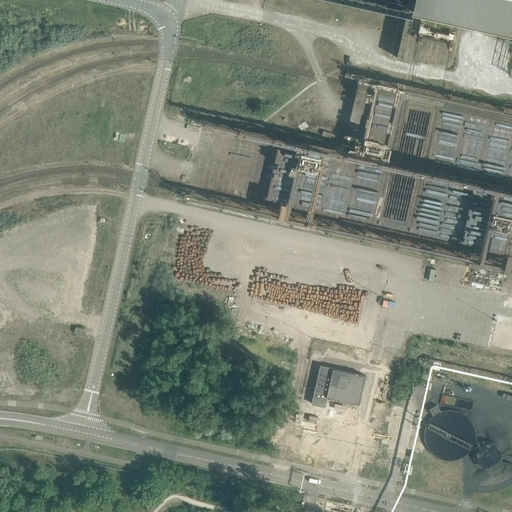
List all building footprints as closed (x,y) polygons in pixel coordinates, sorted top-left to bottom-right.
[(198,151),(206,150),(205,139),(197,140),(198,151)] [(194,167),(201,167),(201,161),(205,161),(205,154),(195,154),(194,167)] [(176,240),(176,231),(166,231),(166,239),(176,240)] [(347,303),(378,309),(386,269),(332,258),(330,269),(352,274),(347,303)] [(318,324),(331,327),(338,291),(326,289),(318,324)] [(306,294),(303,310),(314,312),(318,296),(306,294)] [(511,298),(501,296),(498,308),(511,311),(511,298)] [(374,347),(378,312),(366,310),(361,345),(374,347)] [(490,346),(511,351),(511,326),(496,322),(490,346)] [(342,341),(359,342),(361,330),(344,329),(342,341)] [(327,397),(359,404),(365,375),(320,365),(312,404),(325,407),(327,397)] [(474,435),(474,434),(474,429),(472,424),(469,419),(466,415),(462,412),(457,410),(452,409),(448,409),(442,410),(438,412),(434,415),(431,418),(428,421),(426,426),(425,430),(424,435),(425,439),(426,444),(428,448),(432,452),(436,455),(440,457),(444,459),(449,459),(455,459),(459,457),(463,455),(466,453),(469,449),(472,445),(474,440),(474,435)] [(499,454),(499,452),(498,449),(497,447),(496,445),(492,443),(490,442),(488,441),(486,441),(483,442),(480,443),(478,445),(475,448),(475,450),(474,453),(474,456),(475,459),(477,463),(479,464),(481,466),(484,466),(486,467),(491,466),(492,465),(495,463),(497,462),(498,459),(499,457),(499,454)]
